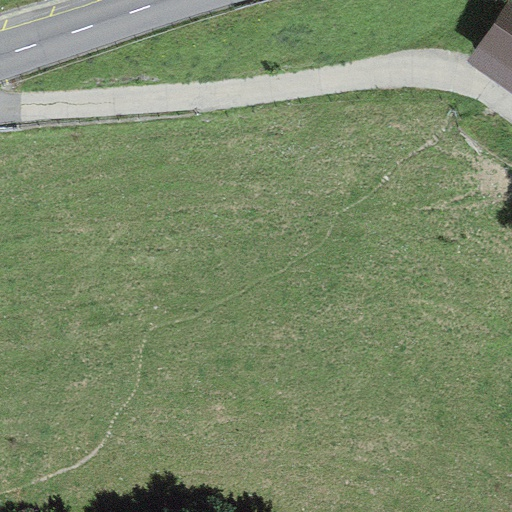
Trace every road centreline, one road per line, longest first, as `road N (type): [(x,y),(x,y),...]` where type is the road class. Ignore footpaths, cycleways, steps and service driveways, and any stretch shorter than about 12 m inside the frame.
road 1 (track): [(464,77),(420,67),(179,99),(0,110)]
road 2 (tertiary): [(164,0),(0,55)]
